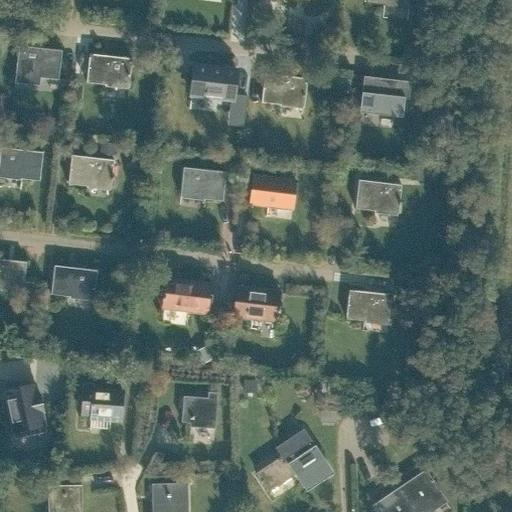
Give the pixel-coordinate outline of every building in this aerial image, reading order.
[(365,0),(365,3),(384,6),(384,3),(407,6),(407,8),(408,8),(408,0),(365,0)] [(16,66),(15,75),(16,75),(16,73),(39,75),(39,78),(58,80),(61,51),(18,46),(16,62),(15,66),(16,66)] [(89,54),(85,83),(104,85),(105,83),(128,86),(127,88),(128,88),(132,59),(121,58),(120,62),(102,60),(102,55),(89,54)] [(193,66),(190,95),(191,95),(191,93),(214,95),(214,97),(233,100),(236,71),(222,69),(222,74),(203,71),(204,67),(193,66)] [(264,74),(260,103),(279,105),(280,103),(303,106),(302,108),(303,108),(307,79),(296,78),(295,82),(277,80),(277,75),(264,74)] [(360,106),(359,113),(402,117),(403,111),(404,99),(408,100),(410,83),(406,82),(363,77),(360,106)] [(339,78),(338,90),(349,91),(350,79),(339,78)] [(82,87),(71,86),(70,99),(80,100),(82,87)] [(232,103),(230,116),(241,117),(242,104),(232,103)] [(116,145),(100,143),(99,154),(115,156),(116,145)] [(0,147),(0,174),(21,177),(20,179),(39,181),(42,152),(28,151),(28,155),(9,153),(10,149),(0,147)] [(71,155),(67,185),(86,187),(86,184),(109,187),(109,189),(110,190),(111,180),(113,180),(113,177),(111,177),(113,160),(71,155)] [(183,167),(179,197),(180,197),(181,194),(204,197),(203,199),(222,201),(225,172),(211,171),(211,175),(207,175),(208,170),(183,167)] [(312,179),(326,181),(327,171),(313,169),(312,179)] [(252,176),(249,205),(267,207),(268,205),(291,207),(290,210),(291,210),(295,181),(275,178),(275,183),(266,182),(266,177),(252,176)] [(358,180),(354,209),(373,211),(373,209),(396,212),(396,214),(397,214),(398,205),(400,206),(400,202),(399,202),(401,185),(375,182),(375,186),(371,186),(372,182),(358,180)] [(0,259),(0,286),(4,287),(3,289),(22,291),(26,262),(12,261),(11,265),(7,265),(8,260),(0,259)] [(53,265),(50,295),(51,295),(51,292),(74,295),(74,297),(93,300),(96,271),(86,269),(86,270),(78,269),(78,273),(67,271),(68,267),(53,265)] [(167,280),(163,308),(164,310),(186,312),(187,311),(205,313),(209,284),(167,280)] [(238,288),(234,317),(253,318),(252,321),(275,323),(279,292),(238,288)] [(348,290),(345,318),(363,321),(364,319),(387,321),(386,324),(387,324),(391,295),(366,292),(365,296),(362,296),(362,291),(348,290)] [(207,345),(195,351),(201,364),(213,357),(207,345)] [(123,390),(93,387),(94,384),(85,383),(82,415),(91,416),(90,420),(121,423),(123,390)] [(35,384),(3,391),(12,432),(43,425),(44,432),(45,432),(41,412),(43,412),(39,395),(37,395),(35,384)] [(184,398),(181,422),(190,423),(189,428),(214,431),(219,395),(208,394),(207,401),(184,398)] [(321,413),(321,421),(333,421),(333,413),(321,413)] [(302,430),(275,447),(281,456),(282,456),(294,475),(297,480),(303,489),(329,471),(314,449),(302,430)] [(419,436),(413,443),(420,451),(427,444),(419,436)] [(41,455),(39,463),(48,464),(49,456),(41,455)] [(281,456),(256,473),(268,492),(294,475),(282,456),(281,456)] [(398,489),(414,511),(428,511),(445,501),(424,471),(398,489)] [(226,489),(226,476),(217,476),(217,489),(226,489)] [(176,484),(152,484),(151,511),(187,511),(188,478),(176,478),(176,484)] [(48,487),(36,487),(37,496),(48,495),(48,511),(81,511),(81,487),(48,487)] [(376,511),(414,511),(398,489),(373,506),(376,511)]
